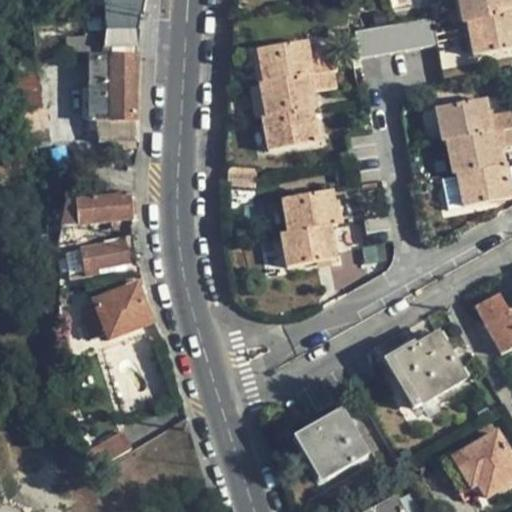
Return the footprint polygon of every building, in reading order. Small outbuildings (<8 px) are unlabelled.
[(103,48),(111,48),(137,48),(147,0),(104,0),(105,5),(103,48)] [(458,0),(463,25),(467,25),(511,15),(511,0),(510,0),(509,0),(458,0)] [(511,15),(467,25),(473,59),(511,51),(511,15)] [(360,60),(439,46),(436,31),(434,19),(354,33),(360,60)] [(64,38),(51,41),(55,57),(68,53),(64,38)] [(257,51),(262,85),(334,72),(337,71),(334,56),(310,60),(306,43),(257,51)] [(136,90),(137,48),(111,48),(111,56),(92,57),(92,90),(136,90)] [(23,68),(24,79),(39,77),(38,67),(23,68)] [(266,119),(312,112),(314,111),(311,93),(337,89),(334,72),(262,85),(260,85),(266,119)] [(41,77),(39,77),(24,79),(17,80),(20,112),(45,110),(41,77)] [(136,90),(92,90),(92,124),(95,124),(135,124),(136,90)] [(441,144),(446,144),(511,131),(511,113),(489,118),(485,100),(435,110),(441,144)] [(317,145),(312,112),(266,119),(262,120),(268,154),(317,145)] [(105,137),(134,138),(135,124),(95,124),(98,131),(105,137)] [(511,131),(446,144),(452,176),(456,174),(501,166),(499,148),(511,146),(511,131)] [(511,195),(507,165),(501,166),(456,174),(463,209),(511,199),(511,195)] [(256,170),(229,168),(228,188),(255,189),(256,170)] [(443,178),(447,207),(460,205),(456,176),(443,178)] [(282,201),(287,234),(330,227),(337,226),(331,193),(282,201)] [(73,202),(70,215),(68,226),(64,248),(88,244),(86,226),(132,221),(130,195),(73,202)] [(336,261),(330,227),(287,234),(281,235),(287,270),(336,261)] [(96,272),(126,267),(123,245),(66,256),(71,282),(98,278),(96,272)] [(127,273),(126,267),(96,272),(98,278),(127,273)] [(95,304),(98,312),(107,337),(109,342),(150,326),(135,288),(95,304)] [(511,350),(511,309),(508,312),(499,296),(476,308),(502,356),(511,350)] [(93,341),(107,337),(98,312),(85,316),(93,341)] [(420,407),(465,381),(437,336),(393,362),(420,407)] [(368,353),(305,389),(318,411),(373,379),(368,353)] [(324,483),(367,458),(341,413),(298,438),(324,483)] [(128,426),(97,444),(107,460),(137,444),(128,426)] [(453,461),(471,491),(477,488),(485,501),(511,484),(511,458),(497,434),(453,461)] [(98,465),(107,460),(97,444),(88,449),(98,465)] [(457,499),(471,491),(453,461),(439,469),(457,499)] [(352,505),(355,511),(371,511),(382,507),(375,493),(352,505)] [(403,511),(396,499),(382,507),(371,511),(403,511)]
